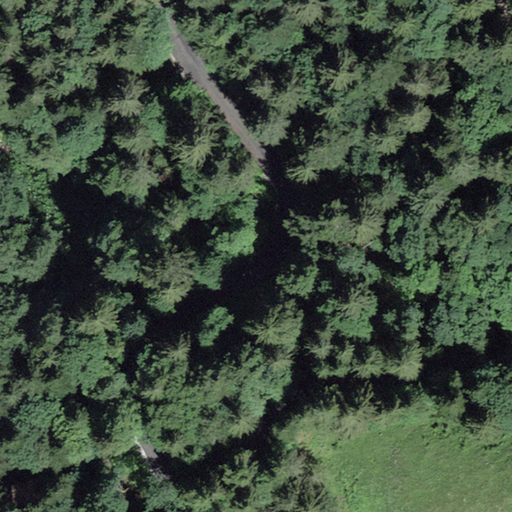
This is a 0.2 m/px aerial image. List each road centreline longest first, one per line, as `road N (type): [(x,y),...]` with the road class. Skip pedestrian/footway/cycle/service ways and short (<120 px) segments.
road 1 (unclassified): [(195,511),(139,417),(132,358),(152,332),(274,257),(290,205),(283,175),(213,84),(164,0)]
road 2 (unclassified): [(511,345),(298,385),(276,396),(261,415),(254,458),(267,511)]
